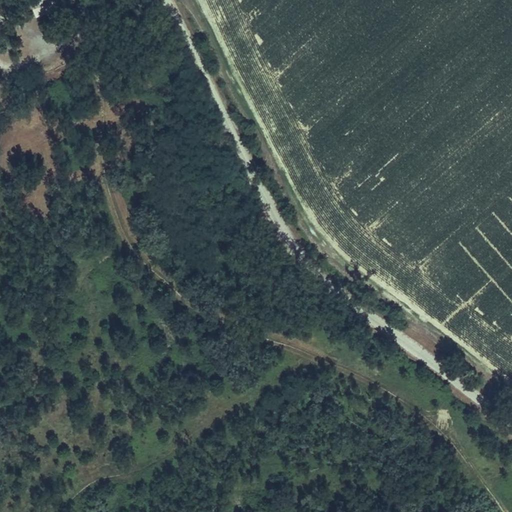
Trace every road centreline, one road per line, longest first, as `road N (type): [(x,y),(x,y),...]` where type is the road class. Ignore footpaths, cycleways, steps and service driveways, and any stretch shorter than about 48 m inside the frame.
road 1 (unclassified): [(511,422),(369,318),(292,242),(167,0)]
road 2 (track): [(156,0),(9,67),(0,63)]
